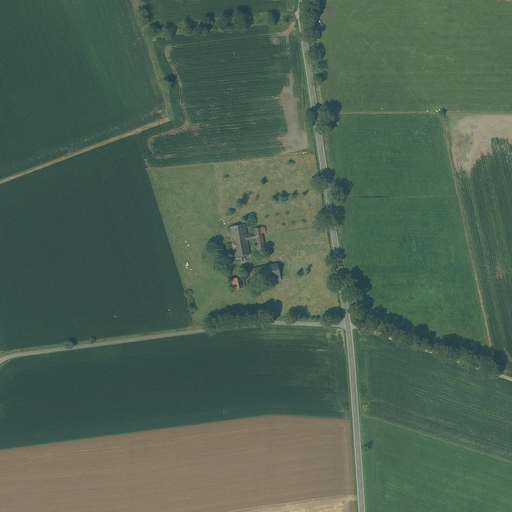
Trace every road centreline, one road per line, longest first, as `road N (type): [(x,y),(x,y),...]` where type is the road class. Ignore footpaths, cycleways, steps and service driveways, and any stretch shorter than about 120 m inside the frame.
road 1 (unclassified): [(348,324),(248,324),(0,361)]
road 2 (secondary): [(302,0),(348,324)]
road 3 (secondary): [(348,324),(361,511)]
road 4 (track): [(348,324),(511,379)]
